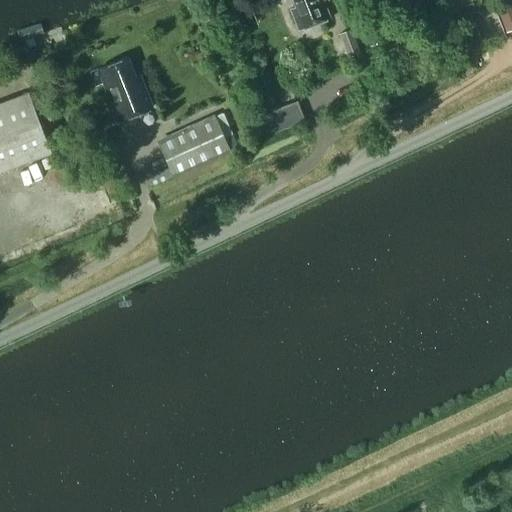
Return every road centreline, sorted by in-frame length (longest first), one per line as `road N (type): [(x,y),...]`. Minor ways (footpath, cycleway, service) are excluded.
road 1 (residential): [(0,338),(511,92)]
road 2 (track): [(350,170),(378,138),(508,55)]
road 3 (track): [(234,225),(259,195),(309,166),(319,151),(312,96)]
